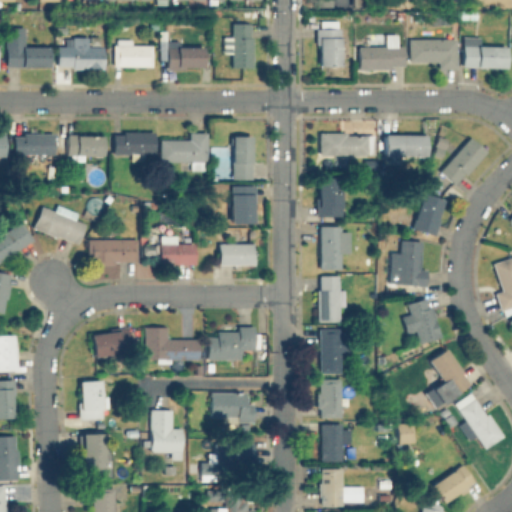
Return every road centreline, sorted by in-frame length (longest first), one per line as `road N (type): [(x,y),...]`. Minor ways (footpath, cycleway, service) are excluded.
road 1 (residential): [(0,101),(458,99),(511,119)]
road 2 (residential): [(511,495),(459,280),(474,211),(511,167)]
road 3 (residential): [(284,6),(286,295)]
road 4 (residential): [(62,319),(95,298),(123,294),(286,295)]
road 5 (residential): [(50,511),(45,361),(62,319)]
road 6 (residential): [(286,389),(286,511)]
